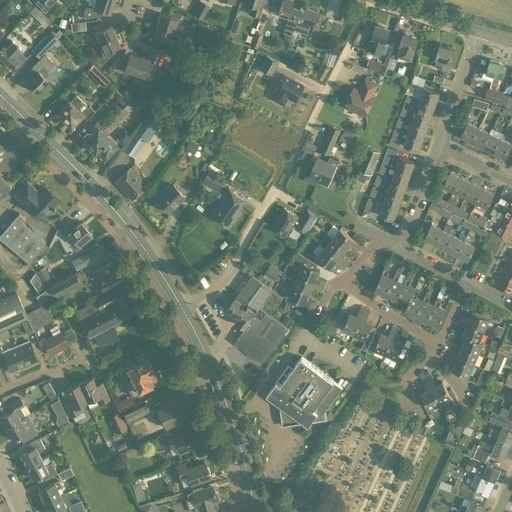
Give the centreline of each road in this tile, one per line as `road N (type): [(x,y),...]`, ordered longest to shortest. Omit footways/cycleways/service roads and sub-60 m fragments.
road 1 (residential): [(181,308),(227,273),(363,0)]
road 2 (secondary): [(181,308),(106,197),(0,95)]
road 3 (secondary): [(254,511),(219,387),(181,308)]
